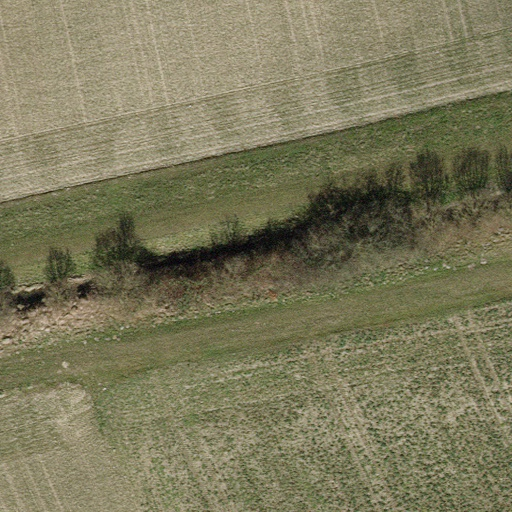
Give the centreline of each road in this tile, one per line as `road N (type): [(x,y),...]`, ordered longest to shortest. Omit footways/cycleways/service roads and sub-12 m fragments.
road 1 (track): [(0,371),(511,253)]
road 2 (track): [(511,146),(0,259)]
